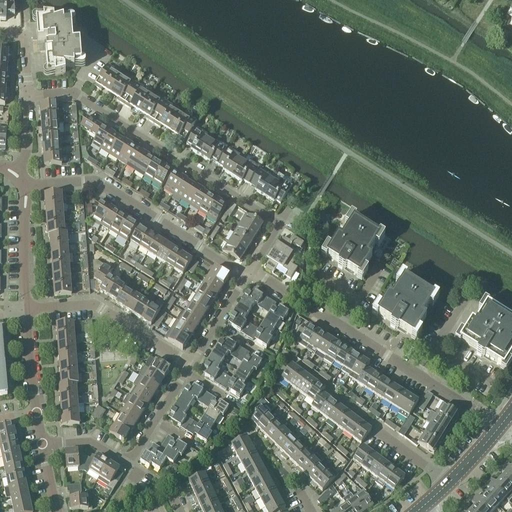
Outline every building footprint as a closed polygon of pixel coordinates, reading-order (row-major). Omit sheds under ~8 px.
[(0,0),(0,20),(6,20),(6,15),(15,15),(13,0),(0,0)] [(46,46),(46,52),(47,73),(48,73),(48,72),(55,72),(55,76),(65,73),(65,67),(74,68),(74,64),(80,64),(81,64),(80,43),(73,43),(71,23),(70,23),(70,24),(63,24),(63,20),(54,23),(54,17),(43,16),(44,20),(37,20),(37,19),(36,19),(38,41),(51,40),(51,46),(46,46)] [(0,61),(7,62),(8,56),(10,56),(10,51),(0,49),(0,61)] [(0,72),(9,73),(9,67),(7,67),(7,62),(0,61),(0,72)] [(103,88),(111,93),(121,77),(112,72),(114,69),(107,65),(94,87),(101,91),(103,88)] [(0,83),(6,83),(6,77),(9,77),(9,73),(0,72),(0,83)] [(116,101),(124,105),(137,84),(131,80),(129,83),(121,77),(111,93),(119,97),(116,101)] [(133,106),(141,111),(150,96),(141,90),(143,88),(137,84),(124,105),(130,110),(133,106)] [(146,119),(153,124),(167,103),(160,99),(159,101),(150,96),(141,111),(148,116),(146,119)] [(162,125),(170,130),(180,115),(171,109),(172,106),(167,103),(153,124),(160,128),(162,125)] [(40,105),(40,116),(63,114),(62,104),(57,104),(40,105)] [(40,116),(41,126),(58,124),(58,125),(64,124),(63,114),(40,116)] [(180,115),(170,130),(177,135),(175,138),(183,143),(196,121),(190,117),(188,120),(180,115)] [(80,127),(96,137),(102,128),(86,118),(80,127)] [(41,126),(42,136),(59,135),(58,125),(58,124),(41,126)] [(191,151),(200,157),(211,140),(206,137),(208,133),(198,127),(186,145),(192,148),(191,151)] [(91,144),(101,150),(111,134),(102,128),(96,137),(91,144)] [(101,150),(109,155),(119,139),(111,134),(101,150)] [(42,136),(43,146),(60,145),(59,135),(42,136)] [(109,155),(118,161),(128,145),(119,139),(109,155)] [(211,140),(200,157),(209,163),(211,160),(216,164),(228,146),(217,139),(215,143),(211,140)] [(43,146),(43,156),(61,155),(60,145),(43,146)] [(118,161),(127,166),(137,150),(128,145),(118,161)] [(223,171),(232,177),(243,160),(238,157),(240,154),(230,147),(218,165),(224,169),(223,171)] [(127,166),(135,172),(145,156),(137,150),(127,166)] [(61,155),(43,156),(44,167),(61,165),(61,155)] [(135,172),(144,177),(154,161),(145,156),(135,172)] [(243,160),(232,177),(241,183),(243,181),(248,184),(260,166),(249,159),(247,163),(243,160)] [(144,177),(152,182),(162,166),(154,161),(144,177)] [(162,166),(152,182),(161,188),(171,172),(162,166)] [(254,191),(264,197),(275,180),(270,177),(272,174),(262,167),(250,186),(256,189),(254,191)] [(164,189),(173,195),(183,179),(174,174),(164,189)] [(173,195),(181,201),(191,185),(183,179),(173,195)] [(275,180),(264,197),(273,203),(275,201),(280,204),(292,186),(281,180),(279,183),(275,180)] [(181,201),(190,206),(200,190),(191,185),(181,201)] [(190,206),(199,212),(209,196),(200,190),(190,206)] [(45,194),(45,205),(62,203),(62,193),(45,194)] [(199,212),(207,217),(217,201),(209,196),(199,212)] [(92,220),(101,226),(111,209),(98,201),(95,207),(99,209),(92,220)] [(217,201),(207,217),(216,223),(226,207),(217,201)] [(45,205),(46,215),(63,214),(62,203),(45,205)] [(231,203),(224,214),(228,216),(228,217),(229,218),(236,206),(231,203)] [(101,226),(110,231),(120,215),(111,209),(101,226)] [(46,215),(47,225),(64,224),(63,214),(46,215)] [(110,231),(118,236),(129,220),(120,215),(110,231)] [(246,215),(240,224),(257,235),(261,227),(258,225),(259,223),(246,215)] [(129,220),(118,236),(127,242),(137,226),(129,220)] [(338,267),(342,270),(344,268),(348,270),(349,268),(354,271),(353,274),(359,278),(372,258),(368,256),(380,237),(353,220),(341,239),(338,237),(326,256),(339,265),(338,267)] [(48,236),(50,236),(50,235),(65,234),(64,224),(47,225),(48,236)] [(240,224),(234,233),(251,244),(257,235),(240,224)] [(130,242),(139,248),(149,233),(140,227),(130,242)] [(139,248),(148,253),(157,239),(149,233),(139,248)] [(234,233),(228,242),(245,253),(251,244),(234,233)] [(50,235),(50,236),(50,246),(67,245),(67,234),(65,234),(50,235)] [(277,245),(272,252),(293,265),(297,258),(287,251),(292,244),(300,249),(304,243),(303,243),(305,240),(299,236),(297,239),(292,236),(289,241),(283,238),(278,246),(277,245)] [(148,253),(157,259),(166,244),(157,239),(148,253)] [(245,253),(228,242),(222,252),(235,260),(236,258),(240,261),(245,253)] [(157,259),(165,264),(174,250),(166,244),(157,259)] [(50,246),(51,256),(68,255),(67,245),(50,246)] [(165,264),(174,270),(183,255),(174,250),(165,264)] [(298,268),(293,265),(272,252),(268,259),(269,260),(264,268),(273,274),(278,266),(288,272),(285,276),(290,280),(298,268)] [(51,256),(52,266),(69,265),(68,255),(51,256)] [(183,255),(174,270),(182,275),(192,261),(183,255)] [(394,260),(390,266),(394,269),(399,263),(394,260)] [(98,283),(103,286),(109,276),(110,277),(113,272),(97,262),(93,262),(94,278),(99,281),(98,283)] [(52,266),(53,276),(70,275),(69,265),(52,266)] [(214,268),(209,277),(223,286),(229,277),(214,268)] [(396,269),(393,275),(397,278),(401,273),(396,269)] [(53,276),(53,287),(70,285),(70,275),(53,276)] [(100,291),(109,297),(118,282),(110,277),(109,276),(103,286),(100,291)] [(209,277),(203,286),(218,296),(223,286),(209,277)] [(405,333),(414,339),(426,319),(423,316),(434,298),(404,279),(392,297),(389,295),(376,315),(392,324),(390,327),(395,329),(396,327),(400,330),(402,328),(407,331),(405,333)] [(109,297),(117,302),(125,289),(126,289),(127,288),(118,282),(109,297)] [(70,285),(53,287),(54,297),(71,296),(70,285)] [(203,286),(197,295),(212,305),(218,296),(203,286)] [(116,303),(125,309),(134,295),(126,289),(125,289),(117,302),(116,303)] [(248,290),(238,306),(250,313),(255,305),(257,306),(264,311),(268,306),(265,304),(268,299),(263,296),(263,297),(254,291),(252,294),(249,291),(249,290),(248,290)] [(125,309),(133,315),(143,300),(134,295),(125,309)] [(197,295),(191,304),(206,314),(212,305),(197,295)] [(276,304),(268,299),(265,304),(268,306),(264,311),(269,314),(264,322),(275,329),(280,321),(283,323),(289,313),(279,307),(278,310),(274,307),(276,304)] [(133,315),(142,320),(151,305),(143,300),(133,315)] [(191,304),(185,314),(200,323),(206,314),(191,304)] [(151,305),(142,320),(151,326),(160,311),(151,305)] [(478,353),(477,355),(481,358),(482,355),(487,358),(488,356),(493,359),(491,361),(503,369),(511,354),(511,346),(511,347),(511,346),(511,320),(487,305),(475,323),(472,321),(459,341),(478,353)] [(240,333),(245,336),(248,331),(251,332),(254,327),(246,322),(246,323),(244,322),(250,313),(238,306),(228,323),(229,323),(229,322),(233,325),(231,327),(240,332),(240,333)] [(182,312),(176,321),(195,332),(200,323),(185,314),(182,312)] [(170,330),(174,332),(189,341),(195,332),(176,321),(170,330)] [(248,331),(245,336),(253,341),(255,338),(259,341),(257,343),(266,349),(272,340),(270,338),(275,329),(264,322),(259,331),(254,327),(251,332),(248,331)] [(56,325),(57,335),(74,334),(74,323),(56,325)] [(299,341),(308,346),(318,331),(309,326),(308,328),(303,325),(297,334),(302,337),(299,341)] [(315,355),(317,352),(326,337),(318,331),(308,346),(306,350),(315,355)] [(174,332),(168,342),(183,351),(189,341),(174,332)] [(57,335),(58,345),(75,344),(74,334),(57,335)] [(317,352),(325,357),(335,342),(326,337),(317,352)] [(222,340),(212,356),(223,363),(228,354),(230,356),(237,361),(241,356),(238,354),(241,349),(236,346),(227,341),(225,343),(222,341),(222,340)] [(325,357),(334,363),(343,348),(335,342),(325,357)] [(58,345),(59,355),(76,354),(75,344),(58,345)] [(334,363),(343,368),(352,353),(343,348),(334,363)] [(249,354),(241,349),(238,354),(241,356),(237,361),(243,364),(238,372),(249,379),(254,371),(256,372),(262,363),(253,357),(251,359),(248,357),(249,354)] [(343,368),(351,373),(361,359),(352,353),(343,368)] [(59,355),(59,366),(77,364),(76,354),(59,355)] [(213,383),(218,386),(222,380),(224,382),(227,377),(220,372),(219,373),(217,371),(223,363),(212,356),(201,372),(202,373),(202,372),(206,374),(205,377),(213,382),(213,383)] [(150,358),(145,367),(164,380),(170,371),(150,358)] [(349,378),(357,383),(360,379),(366,369),(366,370),(370,364),(361,359),(351,373),(351,374),(349,378)] [(59,366),(60,376),(77,375),(77,364),(59,366)] [(281,380),(290,386),(300,372),(292,365),(290,367),(286,364),(284,367),(281,372),(280,373),(284,376),(281,380)] [(145,367),(139,376),(159,389),(164,380),(145,367)] [(357,384),(366,389),(375,375),(366,370),(366,369),(360,379),(357,383),(357,384)] [(222,380),(218,386),(226,391),(228,388),(232,391),(230,393),(240,399),(245,389),(243,388),(249,379),(238,372),(232,380),(227,377),(224,382),(222,380)] [(290,386),(298,392),(308,378),(300,372),(290,386)] [(60,376),(61,386),(76,385),(78,385),(77,375),(60,376)] [(366,389),(374,395),(383,380),(375,375),(366,389)] [(133,385),(138,389),(138,388),(153,398),(159,389),(139,376),(133,385)] [(298,392),(306,398),(316,384),(308,378),(298,392)] [(374,395),(383,400),(392,386),(383,380),(374,395)] [(306,398),(314,404),(322,394),(325,390),(316,384),(306,398)] [(6,385),(0,385),(0,396),(7,396),(7,391),(8,391),(8,385),(6,385)] [(59,386),(60,396),(77,395),(76,385),(61,386),(59,386)] [(188,385),(178,401),(190,408),(195,400),(197,401),(197,402),(204,406),(208,401),(205,399),(208,395),(203,391),(203,392),(194,386),(192,389),(189,386),(188,385)] [(383,400),(391,406),(401,391),(392,386),(383,400)] [(138,389),(132,398),(147,407),(153,398),(138,388),(138,389)] [(391,406),(400,411),(409,396),(401,391),(391,406)] [(428,393),(420,405),(426,409),(433,396),(428,393)] [(311,408),(320,414),(330,400),(322,394),(314,404),(311,408)] [(60,396),(61,406),(78,405),(77,395),(60,396)] [(123,404),(127,407),(141,416),(147,407),(132,398),(128,395),(123,404)] [(216,400),(208,395),(205,399),(208,401),(204,406),(209,410),(204,417),(215,424),(220,416),(223,418),(229,408),(220,403),(218,405),(214,403),(216,400)] [(400,411),(409,417),(418,402),(409,396),(400,411)] [(252,427),(254,430),(269,415),(274,410),(263,400),(250,413),(253,416),(249,420),(254,425),(252,427)] [(320,414),(328,420),(338,406),(330,400),(320,414)] [(180,428),(185,431),(188,426),(191,427),(194,422),(187,418),(186,418),(184,417),(190,408),(178,401),(168,418),(169,417),(173,420),(171,422),(180,428)] [(61,406),(61,417),(79,415),(78,405),(61,406)] [(328,420),(336,426),(346,412),(338,406),(328,420)] [(443,406),(437,416),(452,425),(453,425),(454,426),(458,420),(456,419),(458,416),(443,406)] [(127,407),(121,416),(136,425),(141,416),(127,407)] [(336,426),(344,432),(354,418),(346,412),(336,426)] [(431,425),(446,435),(448,432),(449,433),(453,428),(451,427),(452,425),(437,416),(431,412),(426,422),(431,425)] [(79,415),(61,417),(62,427),(79,426),(79,415)] [(259,430),(264,435),(276,422),(269,415),(254,430),(257,433),(259,430)] [(121,416),(115,425),(130,434),(136,425),(121,416)] [(188,426),(185,431),(193,436),(195,434),(198,436),(197,438),(206,444),(212,435),(210,433),(215,424),(204,417),(199,426),(194,422),(191,427),(188,426)] [(409,417),(406,422),(412,425),(415,420),(409,417)] [(344,432),(352,438),(362,424),(354,418),(344,432)] [(266,442),(269,444),(283,429),(276,422),(264,435),(268,439),(266,442)] [(412,425),(406,422),(398,434),(404,438),(412,425)] [(0,427),(0,437),(15,435),(13,424),(0,427)] [(362,424),(352,438),(361,445),(371,431),(362,424)] [(130,434),(115,425),(109,435),(124,444),(130,434)] [(431,425),(425,435),(440,445),(441,444),(442,445),(445,439),(444,438),(446,435),(431,425)] [(274,445),(278,449),(290,436),(283,429),(269,444),(272,447),(274,445)] [(0,437),(0,448),(17,445),(15,435),(0,437)] [(440,445),(425,435),(418,445),(434,455),(436,452),(437,452),(441,447),(439,446),(440,445)] [(281,456),(283,458),(298,444),(290,436),(278,449),(283,454),(281,456)] [(168,437),(160,449),(165,452),(162,458),(166,461),(173,465),(179,456),(181,458),(187,448),(178,442),(176,445),(172,443),(174,440),(168,437)] [(231,446),(236,455),(251,447),(246,437),(235,444),(233,440),(227,443),(229,447),(231,446)] [(165,452),(160,449),(153,444),(150,450),(150,451),(148,454),(146,453),(140,462),(149,468),(151,466),(160,471),(166,461),(162,458),(165,452)] [(288,459),(293,463),(305,451),(298,444),(283,458),(286,461),(288,459)] [(0,448),(0,450),(2,458),(19,455),(17,445),(0,448)] [(236,455),(241,464),(256,456),(251,447),(236,455)] [(353,461),(361,467),(371,453),(363,447),(353,461)] [(79,472),(83,472),(87,458),(78,458),(78,451),(72,452),(72,450),(67,451),(67,452),(65,452),(65,455),(66,470),(79,469),(79,472)] [(295,470),(298,473),(312,458),(305,451),(293,463),(298,468),(295,470)] [(361,467),(369,473),(380,459),(371,453),(361,467)] [(303,473),(307,477),(320,465),(323,461),(316,454),(312,458),(298,473),(301,475),(303,473)] [(2,458),(4,468),(22,464),(19,455),(2,458)] [(98,480),(100,482),(112,463),(104,458),(103,459),(99,456),(95,462),(87,458),(83,472),(87,474),(89,471),(99,478),(98,480)] [(241,464),(246,473),(261,465),(256,456),(241,464)] [(369,473),(377,479),(388,465),(380,459),(369,473)] [(112,463),(100,482),(113,490),(121,479),(116,475),(119,470),(115,467),(115,465),(112,463)] [(4,468),(6,478),(24,474),(22,464),(4,468)] [(507,464),(503,467),(511,475),(511,466),(511,468),(507,464)] [(246,473),(250,482),(266,474),(261,465),(246,473)] [(310,484),(312,487),(327,472),(320,465),(307,477),(312,482),(310,484)] [(383,489),(386,485),(396,471),(388,465),(377,479),(378,479),(375,483),(383,489)] [(504,475),(500,479),(511,490),(511,475),(503,467),(500,471),(504,475)] [(327,472),(312,487),(315,490),(317,487),(322,492),(339,475),(331,468),(327,472)] [(190,486),(193,491),(209,484),(205,475),(207,474),(205,470),(199,472),(201,476),(185,483),(187,487),(190,486)] [(386,485),(394,492),(404,478),(396,471),(386,485)] [(6,478),(8,488),(26,484),(24,474),(6,478)] [(250,482),(255,491),(270,483),(266,474),(250,482)] [(492,480),(489,483),(505,499),(506,499),(509,502),(511,499),(511,490),(500,479),(496,484),(492,480)] [(255,491),(260,500),(275,492),(270,483),(255,491)] [(490,491),(485,495),(498,507),(505,499),(489,483),(485,487),(490,491)] [(6,499),(10,498),(28,494),(26,484),(8,488),(4,489),(6,499)] [(192,499),(194,502),(213,493),(209,484),(193,491),(196,497),(192,499)] [(329,490),(325,494),(329,498),(333,494),(329,490)] [(260,500),(265,509),(280,501),(275,492),(260,500)] [(199,504),(201,510),(217,503),(213,493),(194,502),(196,505),(199,504)] [(363,493),(354,499),(363,511),(365,511),(372,507),(373,507),(370,503),(367,498),(363,493)] [(10,498),(12,508),(30,504),(28,494),(10,498)] [(329,498),(325,494),(317,502),(321,506),(329,498)] [(346,505),(350,511),(363,511),(354,499),(351,494),(343,500),(346,505)] [(477,495),(474,499),(487,511),(492,511),(498,507),(485,495),(481,499),(477,495)] [(69,509),(71,509),(71,511),(92,509),(91,497),(70,499),(70,504),(69,504),(69,509)] [(475,506),(471,510),(472,511),(487,511),(474,499),(471,502),(475,506)] [(374,501),(370,503),(373,507),(372,507),(374,509),(379,505),(375,500),(374,501)] [(280,501),(265,509),(266,511),(280,511),(285,510),(280,501)] [(221,511),(217,503),(201,510),(202,511),(221,511)]
